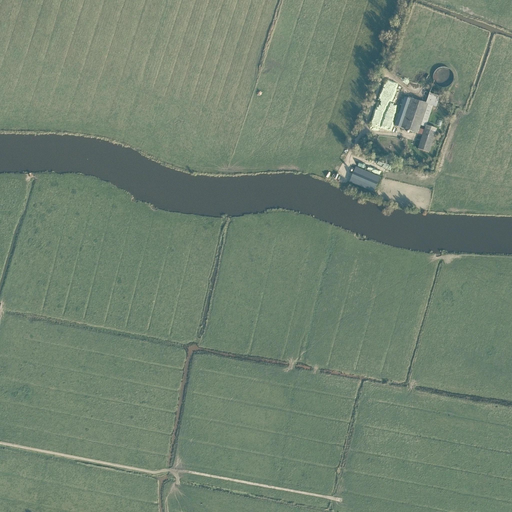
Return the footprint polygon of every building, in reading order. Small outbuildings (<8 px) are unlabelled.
[(438,85),(441,86),(444,86),(447,86),(450,84),(452,82),(453,79),(453,76),(453,73),(451,70),(449,68),(446,67),(443,67),(440,67),(437,69),(435,71),(434,74),(434,77),(434,80),(436,83),(438,85)] [(382,106),(389,109),(398,86),(393,85),(391,89),(387,88),(383,97),(385,98),(382,106)] [(425,103),(404,97),(395,126),(422,135),(417,149),(429,153),(437,129),(426,125),(432,106),(436,108),(440,96),(429,92),(425,103)] [(379,176),(356,167),(350,182),(373,191),(379,176)] [(334,179),(339,182),(344,174),(339,171),(334,179)]
